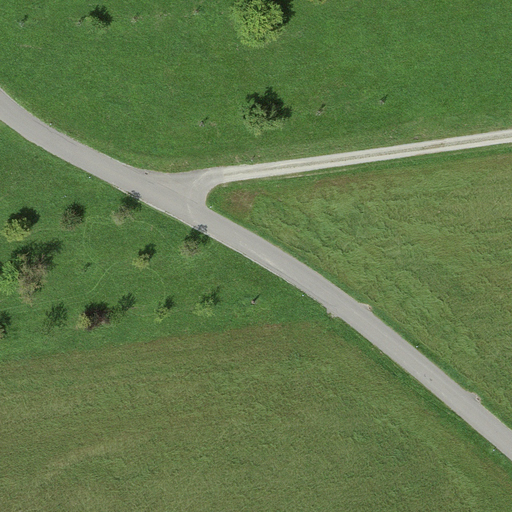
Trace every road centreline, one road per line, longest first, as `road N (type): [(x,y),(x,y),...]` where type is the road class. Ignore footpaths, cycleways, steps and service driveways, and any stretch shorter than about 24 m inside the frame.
road 1 (unclassified): [(511,442),(331,291),(50,139),(0,100)]
road 2 (track): [(511,138),(205,182),(172,202)]
